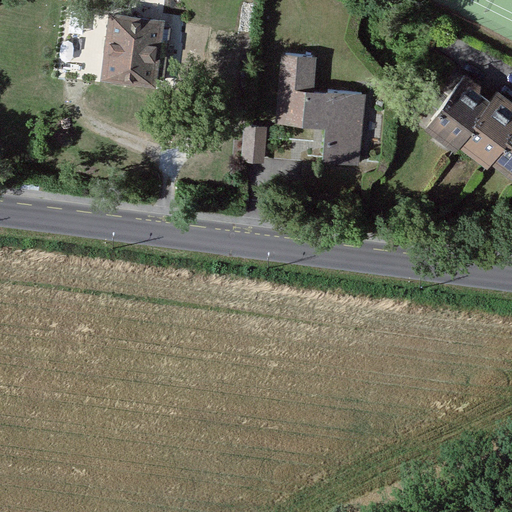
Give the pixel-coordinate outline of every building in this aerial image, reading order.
[(164,16),(108,10),(100,78),(146,84),(150,59),(158,60),(164,16)] [(360,162),(365,92),(313,88),(316,54),(282,51),(276,124),(326,128),(324,159),(360,162)] [(455,152),(459,147),(489,101),(481,94),(481,87),(466,76),(423,128),(455,152)] [(487,168),(491,164),(511,131),(511,109),(511,101),(497,91),(489,101),(459,147),(487,168)] [(265,163),(267,126),(245,124),(242,161),(265,163)] [(511,179),(511,131),(491,164),(511,179)]
